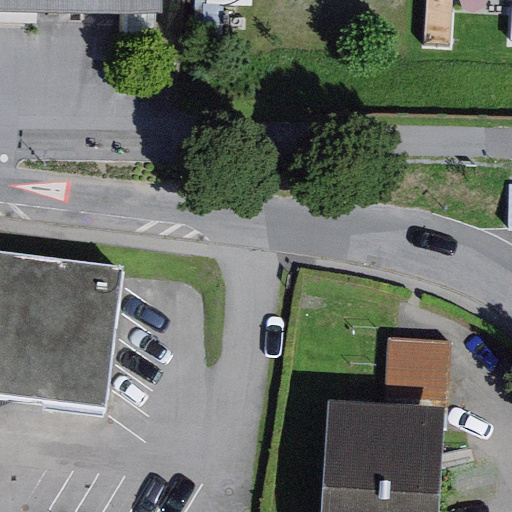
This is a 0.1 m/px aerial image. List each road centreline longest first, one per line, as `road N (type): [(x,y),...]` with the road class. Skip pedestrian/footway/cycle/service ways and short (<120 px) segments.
road 1 (residential): [(511,284),(380,240),(0,185)]
road 2 (unclassified): [(0,141),(511,141)]
